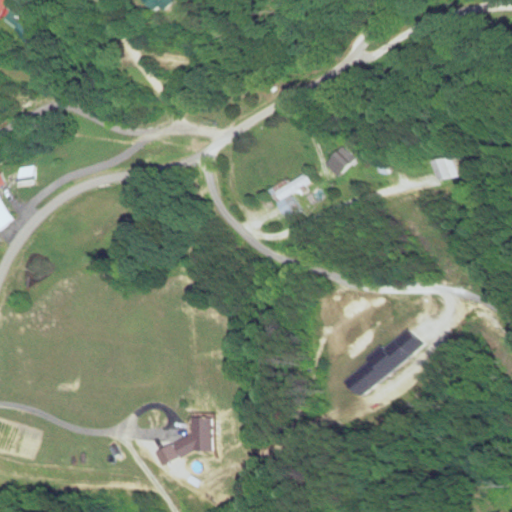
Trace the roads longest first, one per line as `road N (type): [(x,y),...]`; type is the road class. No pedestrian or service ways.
road 1 (residential): [(0,298),(22,252),(60,206),(91,186),(205,155),(347,63),(394,0)]
road 2 (residential): [(97,0),(180,125),(227,141)]
